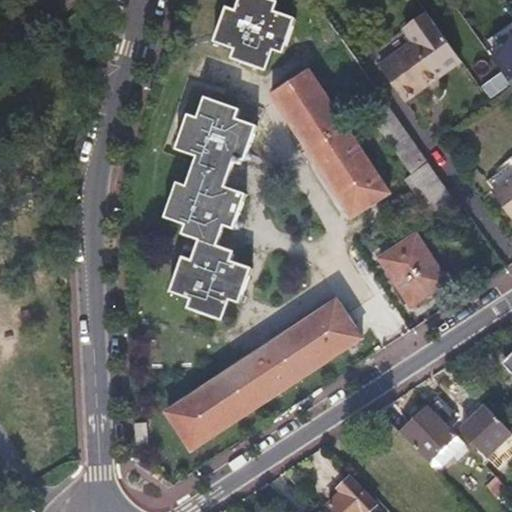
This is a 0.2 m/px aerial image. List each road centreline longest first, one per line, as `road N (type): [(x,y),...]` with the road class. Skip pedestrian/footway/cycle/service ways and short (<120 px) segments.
road 1 (tertiary): [(142,6),(99,161),(93,219),(102,511)]
road 2 (residential): [(195,511),(511,300)]
